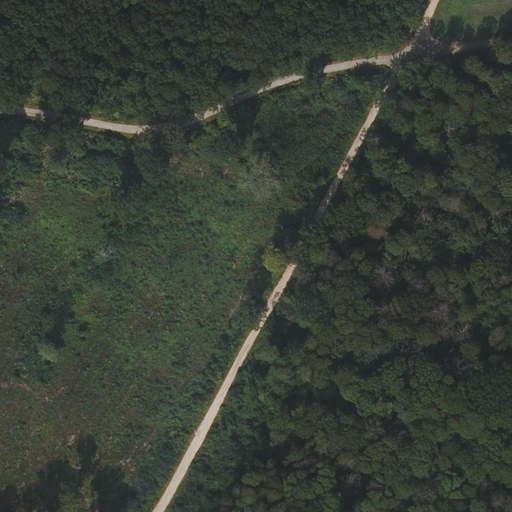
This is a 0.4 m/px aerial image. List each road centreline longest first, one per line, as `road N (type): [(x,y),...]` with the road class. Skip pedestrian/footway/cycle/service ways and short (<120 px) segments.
road 1 (track): [(406,54),(157,511)]
road 2 (track): [(0,116),(155,139),(322,74),(406,54)]
